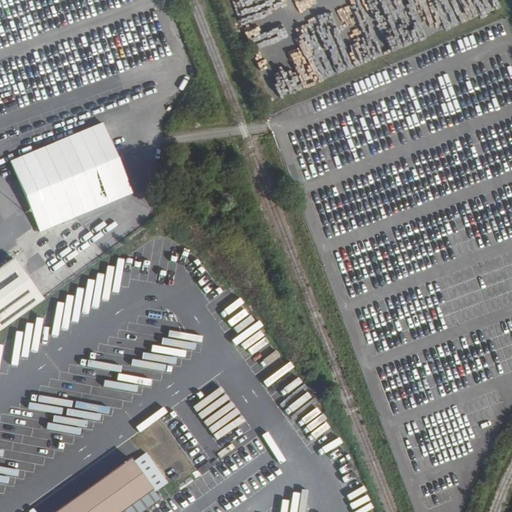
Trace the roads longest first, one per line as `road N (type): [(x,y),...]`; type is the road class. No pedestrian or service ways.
road 1 (unknown): [(300,188),(273,127),(486,45),(511,59)]
road 2 (unknown): [(300,188),(511,104)]
road 3 (unknown): [(319,245),(511,170)]
road 4 (unknown): [(339,305),(511,237)]
road 5 (unknown): [(359,365),(511,304)]
road 6 (unknown): [(511,377),(444,511)]
road 7 (unknown): [(380,421),(511,372)]
road 8 (unknown): [(179,511),(285,437)]
